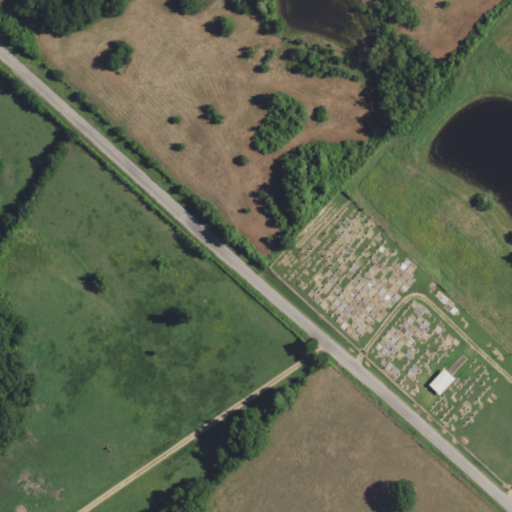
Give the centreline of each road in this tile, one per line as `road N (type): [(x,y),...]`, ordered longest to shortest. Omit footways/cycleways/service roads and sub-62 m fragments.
road 1 (residential): [(510,511),(0,46)]
road 2 (residential): [(307,321),(191,413),(39,511)]
